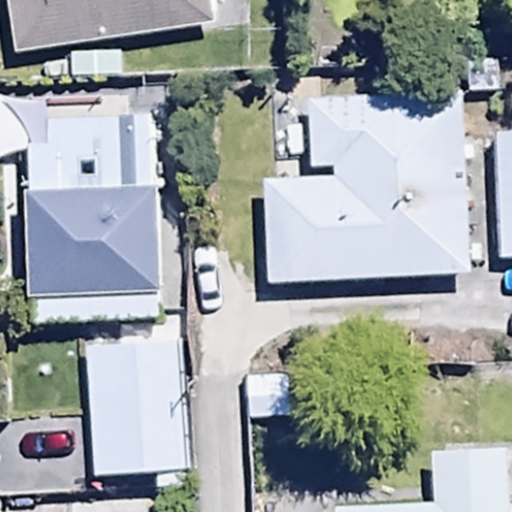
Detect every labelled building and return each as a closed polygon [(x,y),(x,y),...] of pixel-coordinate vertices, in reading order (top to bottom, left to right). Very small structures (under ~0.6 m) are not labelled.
[(6,0),(15,61),(192,34),(193,42),(214,39),(208,0),(6,0)] [(264,188),(268,291),(472,285),(467,102),(306,107),(308,176),(332,175),(332,187),(264,188)] [(49,156),(26,156),(28,305),(34,305),(34,331),(161,330),(160,318),(174,318),(173,216),(156,216),(156,125),(49,126),(49,156)] [(511,139),(492,141),(499,266),(511,265),(511,139)] [(181,350),(83,355),(91,483),(188,477),(181,350)] [(507,511),(506,457),(433,459),(434,511),(507,511)]
